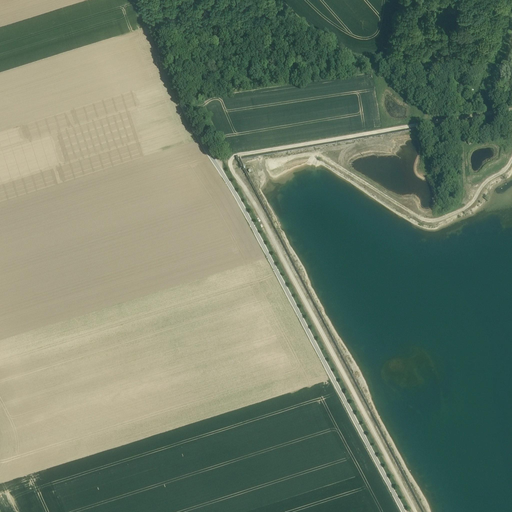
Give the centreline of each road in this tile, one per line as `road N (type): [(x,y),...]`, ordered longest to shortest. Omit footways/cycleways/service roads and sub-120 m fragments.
road 1 (track): [(140,0),(198,137),(403,511)]
road 2 (track): [(214,160),(444,121),(283,0)]
